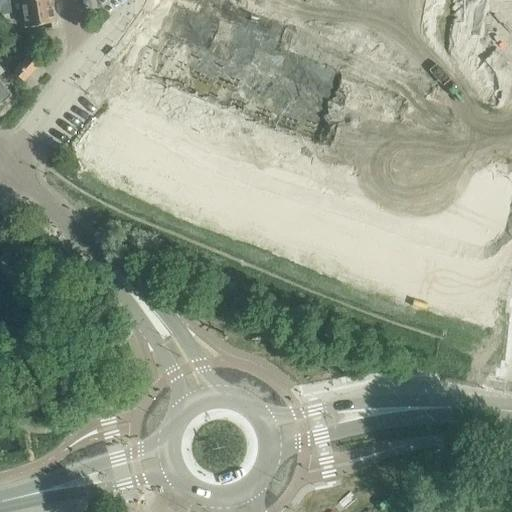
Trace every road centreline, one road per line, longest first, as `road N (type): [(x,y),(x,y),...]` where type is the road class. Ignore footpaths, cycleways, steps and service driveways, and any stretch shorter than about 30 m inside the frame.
road 1 (residential): [(50,118),(211,197),(511,302)]
road 2 (tertiary): [(139,300),(12,166)]
road 3 (secondary): [(511,414),(382,415)]
road 4 (tertiary): [(218,399),(179,334),(139,300)]
road 5 (secondary): [(382,415),(334,406),(259,419)]
